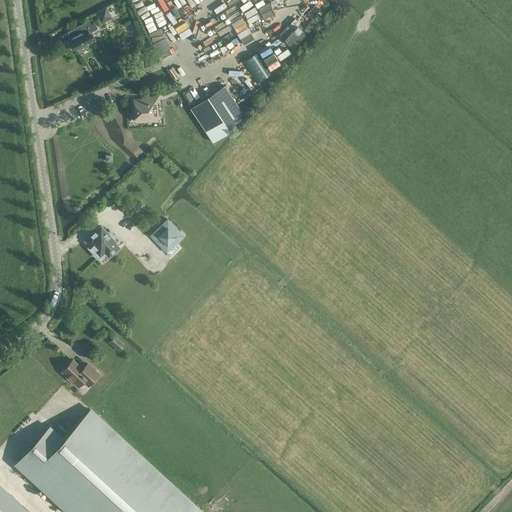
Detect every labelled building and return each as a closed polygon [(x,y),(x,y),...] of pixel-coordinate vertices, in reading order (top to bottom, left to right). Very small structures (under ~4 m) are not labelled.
[(305,28),(319,13),(309,4),(295,19),(305,28)] [(105,8),(97,13),(101,22),(110,17),(105,8)] [(73,29),(76,35),(70,38),(76,50),(94,40),(90,33),(95,30),(89,20),(73,29)] [(294,22),(278,39),(288,49),(304,32),(294,22)] [(143,33),(153,53),(163,47),(153,28),(143,33)] [(267,40),(258,55),(262,58),(272,42),(267,40)] [(230,73),(238,84),(247,77),(239,66),(230,73)] [(224,85),(190,108),(212,142),(230,130),(244,115),(224,85)] [(134,99),(135,122),(149,121),(148,120),(158,119),(158,96),(142,97),(142,98),(134,99)] [(122,170),(128,164),(122,158),(116,163),(122,170)] [(168,218),(150,235),(167,253),(185,236),(168,218)] [(100,227),(85,240),(90,246),(88,248),(98,258),(107,249),(112,254),(119,247),(112,240),(114,238),(108,232),(106,234),(100,227)] [(110,341),(120,349),(124,345),(114,336),(110,341)] [(82,369),(72,360),(62,371),(67,376),(67,378),(70,381),(73,381),(78,386),(83,380),(88,385),(99,374),(87,363),(82,369)] [(49,427),(15,463),(68,511),(199,511),(201,511),(89,409),(62,439),(49,427)] [(29,511),(0,485),(0,511),(29,511)]
